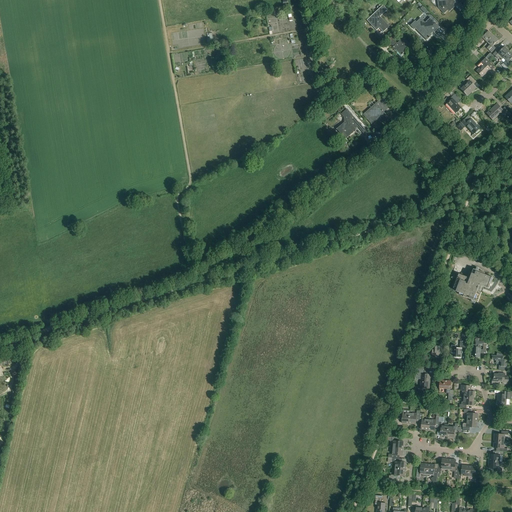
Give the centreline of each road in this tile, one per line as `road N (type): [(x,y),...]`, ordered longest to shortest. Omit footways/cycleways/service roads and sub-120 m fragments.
road 1 (track): [(431,208),(0,345)]
road 2 (track): [(351,511),(465,208)]
road 3 (track): [(159,0),(189,178),(177,206),(189,259),(206,281)]
road 4 (unclassified): [(379,138),(428,93),(478,7)]
